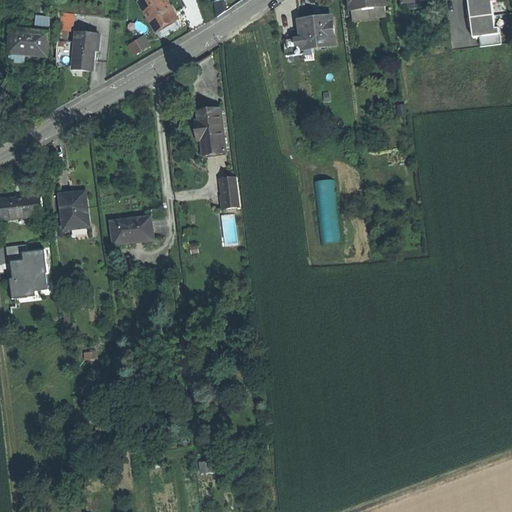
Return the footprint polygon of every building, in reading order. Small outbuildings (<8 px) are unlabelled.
[(166,0),(139,0),(137,2),(158,38),(172,30),(181,24),(166,0)] [(215,0),(218,17),(227,11),(224,0),(215,0)] [(351,0),(353,19),(387,16),(385,0),(351,0)] [(497,29),(493,4),(497,3),(496,0),(471,0),(469,0),(471,10),(468,11),(470,27),(473,27),(474,38),(480,37),(481,47),(501,44),(499,28),(497,29)] [(75,30),(76,13),(63,12),(62,29),(75,30)] [(40,23),(42,23),(42,26),(52,25),(51,16),(39,17),(40,23)] [(316,18),(301,20),(303,36),(285,38),(287,54),(305,52),(305,47),(338,43),(335,16),(316,18)] [(12,49),(48,53),(50,30),(31,28),(14,27),(12,49)] [(99,49),(101,31),(79,30),(78,40),(76,64),(76,67),(93,69),(94,57),(94,49),(99,49)] [(128,44),(134,56),(153,45),(146,34),(128,44)] [(59,63),(76,64),(78,40),(61,39),(59,63)] [(225,137),(222,106),(199,109),(200,119),(197,120),(198,130),(199,139),(202,139),(203,155),(227,152),(225,137)] [(223,178),(226,207),(241,206),(237,176),(223,178)] [(338,196),(336,179),(320,181),(322,198),(338,196)] [(73,195),(73,192),(60,194),(64,229),(90,226),(86,193),(78,194),(73,195)] [(4,218),(35,216),(35,222),(45,221),(43,194),(21,195),(2,197),(4,218)] [(218,210),(222,245),(239,243),(235,208),(218,210)] [(328,242),(341,241),(341,213),(327,214),(328,242)] [(154,239),(151,216),(112,221),(114,244),(133,241),(154,239)] [(26,245),(9,247),(11,263),(12,262),(13,269),(14,279),(12,279),(14,299),(19,299),(18,294),(35,292),(33,282),(45,281),(44,274),(49,273),(46,251),(27,253),(26,245)] [(202,462),(203,474),(213,473),(212,461),(202,462)]
